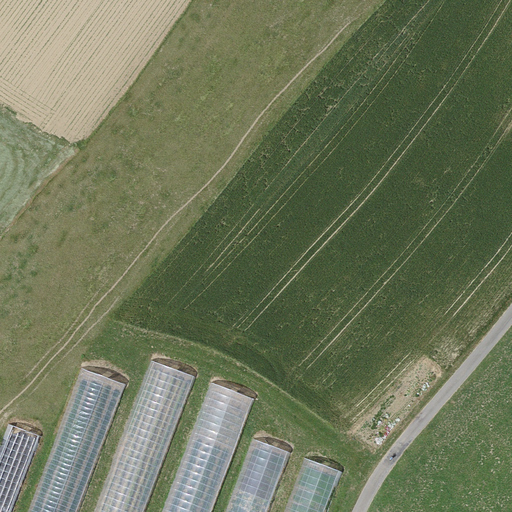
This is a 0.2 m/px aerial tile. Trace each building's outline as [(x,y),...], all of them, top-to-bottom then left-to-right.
[(146,357),(94,511),(144,511),(191,372),(146,357)] [(78,511),(119,380),(74,366),(28,511),(78,511)] [(206,377),(160,511),(209,511),(251,391),(206,377)] [(10,423),(0,448),(0,511),(11,511),(41,434),(10,423)] [(222,511),(263,511),(284,447),(246,435),(222,511)]
